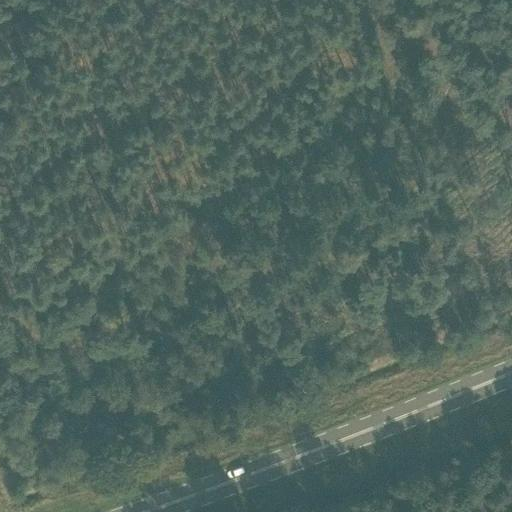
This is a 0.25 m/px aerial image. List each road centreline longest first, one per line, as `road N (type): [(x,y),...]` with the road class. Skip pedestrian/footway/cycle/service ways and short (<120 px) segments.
road 1 (secondary): [(147,511),(511,372)]
road 2 (track): [(406,35),(511,116)]
